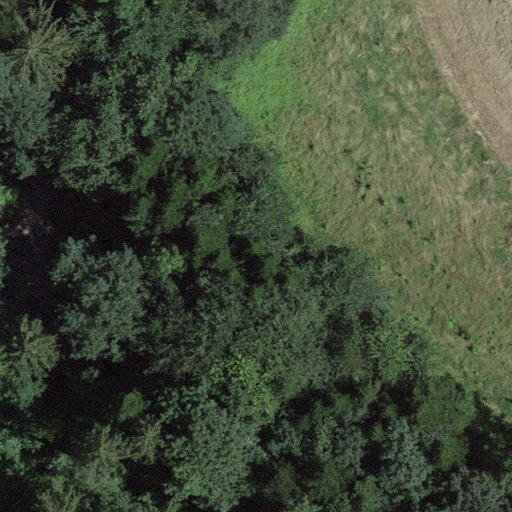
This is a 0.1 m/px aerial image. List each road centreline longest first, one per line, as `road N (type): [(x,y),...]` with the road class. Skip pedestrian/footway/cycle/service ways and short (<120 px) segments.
road 1 (track): [(0,258),(87,385),(197,511)]
road 2 (track): [(43,0),(61,65),(59,132),(0,252)]
